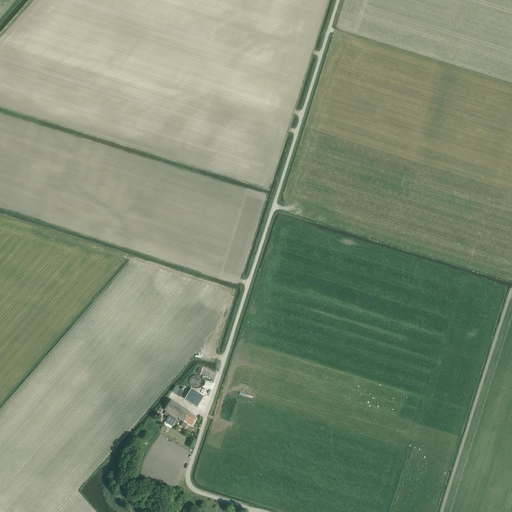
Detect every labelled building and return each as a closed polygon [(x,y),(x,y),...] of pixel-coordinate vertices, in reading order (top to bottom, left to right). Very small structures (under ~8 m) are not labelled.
[(191,388),(194,389),(196,389),(198,389),(200,387),(202,386),(203,383),(203,381),(202,379),(200,377),(198,375),(195,375),(192,376),(190,377),(189,379),(188,382),(189,384),(190,386),(191,388)] [(180,397),(184,391),(177,385),(172,391),(180,397)] [(191,389),(185,399),(198,407),(204,397),(191,389)] [(167,417),(170,413),(183,422),(184,420),(192,425),(196,417),(189,412),(190,411),(171,400),(165,410),(166,411),(164,414),(167,417)] [(165,422),(172,426),(176,419),(170,415),(165,422)]
